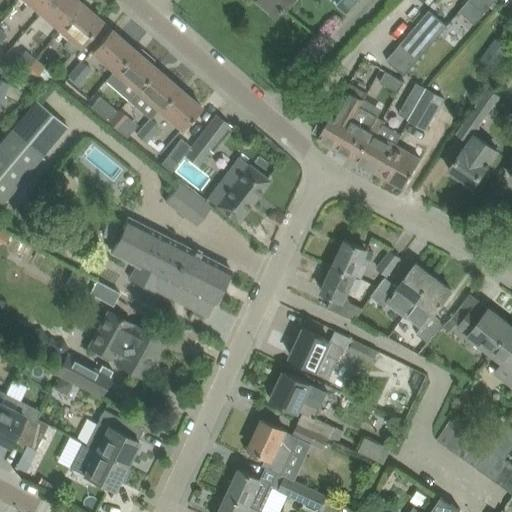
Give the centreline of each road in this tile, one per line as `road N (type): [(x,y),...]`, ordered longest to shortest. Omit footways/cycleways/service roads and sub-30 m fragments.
road 1 (residential): [(164,511),(327,170)]
road 2 (residential): [(327,170),(129,0)]
road 3 (residential): [(511,274),(327,170)]
